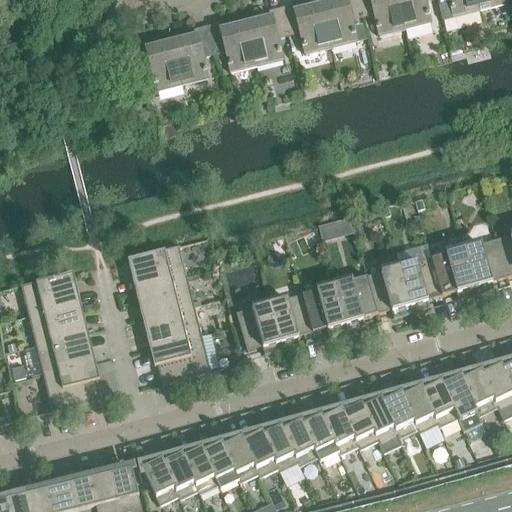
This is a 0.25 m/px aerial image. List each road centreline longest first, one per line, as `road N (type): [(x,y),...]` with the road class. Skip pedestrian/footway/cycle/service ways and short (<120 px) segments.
road 1 (residential): [(139,435),(511,328)]
road 2 (residential): [(139,435),(99,270)]
road 3 (residential): [(0,466),(139,435)]
